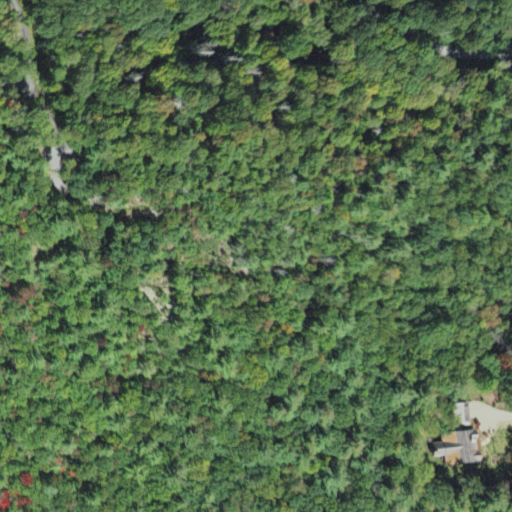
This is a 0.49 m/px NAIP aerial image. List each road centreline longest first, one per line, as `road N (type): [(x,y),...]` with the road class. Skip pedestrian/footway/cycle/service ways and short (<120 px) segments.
road 1 (residential): [(0,0),(59,187),(106,224),(176,213)]
road 2 (residential): [(511,62),(394,39),(331,0)]
